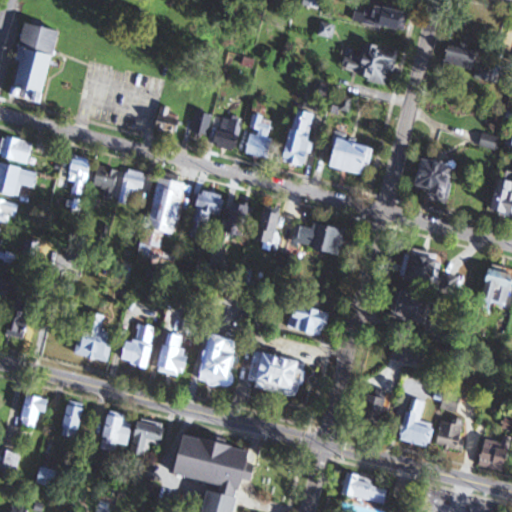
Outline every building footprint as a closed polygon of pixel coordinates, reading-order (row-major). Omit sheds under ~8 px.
[(320,8),(321,0),(305,0),(305,5),(320,8)] [(356,20),(402,31),(407,11),(369,2),(366,13),(358,11),(356,20)] [(61,30),(28,23),(13,94),(45,102),(61,30)] [(399,49),(363,41),(361,50),(352,48),(346,73),(391,83),(399,49)] [(479,52),(452,45),(447,63),(473,70),(479,52)] [(173,109),(164,106),(157,129),(178,136),(184,117),(172,113),(173,109)] [(318,114),(298,109),(286,163),(306,167),(318,114)] [(215,116),(199,111),(193,132),(209,136),(215,116)] [(247,154),(270,159),(274,139),(270,138),(274,119),(255,115),(247,154)] [(241,150),(242,121),(220,120),(219,149),(241,150)] [(35,145),(6,135),(0,152),(0,155),(29,165),(35,145)] [(331,167),(367,175),(374,145),(338,136),(331,167)] [(69,179),(87,184),(93,163),(75,158),(69,179)] [(417,190),(449,199),(458,166),(426,158),(417,190)] [(0,191),(21,196),(23,185),(35,188),(39,172),(0,163),(0,191)] [(103,201),(113,203),(120,170),(100,166),(96,186),(106,188),(103,201)] [(118,208),(131,211),(137,188),(144,190),(148,174),(128,169),(118,208)] [(492,208),(511,214),(511,171),(504,169),(492,208)] [(189,181),(159,174),(139,259),(159,264),(167,232),(177,234),(189,181)] [(227,195),(201,190),(192,233),(207,236),(212,214),(223,217),(227,195)] [(20,205),(0,198),(0,222),(6,224),(9,216),(16,218),(20,205)] [(253,207),(237,202),(227,231),(243,237),(253,207)] [(277,245),(286,215),(268,210),(259,240),(277,245)] [(341,255),(347,230),(316,223),(314,229),(297,225),(293,244),(341,255)] [(443,257),(412,249),(405,278),(436,286),(443,257)] [(486,304),(508,306),(509,290),(511,289),(511,270),(488,270),(486,304)] [(442,291),(455,294),(460,278),(446,274),(442,291)] [(435,297),(397,289),(392,317),(429,325),(435,297)] [(290,328),(325,337),(331,313),(297,304),(290,328)] [(33,314),(16,309),(8,335),(26,340),(33,314)] [(109,362),(114,333),(105,331),(108,315),(91,312),(86,338),(81,336),(77,356),(109,362)] [(199,338),(202,317),(188,314),(184,335),(199,338)] [(155,327),(139,325),(137,342),(127,341),(124,363),(151,366),(155,327)] [(186,337),(168,333),(159,372),(186,378),(192,353),(182,350),(186,337)] [(200,380),(230,388),(242,342),(212,334),(200,380)] [(426,353),(416,350),(417,345),(397,339),(392,358),(422,366),(426,353)] [(301,397),(309,362),(257,352),(250,386),(301,397)] [(384,423),(388,397),(367,394),(363,420),(384,423)] [(41,412),(49,413),(52,400),(30,395),(23,426),(37,430),(41,412)] [(401,439),(431,448),(437,427),(421,422),(427,402),(412,398),(401,439)] [(63,436),(79,440),(87,405),(71,402),(63,436)] [(119,452),(120,444),(131,445),(135,422),(109,417),(104,449),(119,452)] [(463,450),(467,421),(443,417),(438,446),(463,450)] [(135,451),(150,455),(153,445),(163,448),(168,427),(142,421),(135,451)] [(479,465),(505,472),(511,448),(511,437),(505,435),(502,444),(486,439),(479,465)] [(239,511),(253,449),(187,436),(179,475),(211,481),(204,511),(239,511)] [(391,483),(347,476),(344,496),(388,503),(391,483)]
